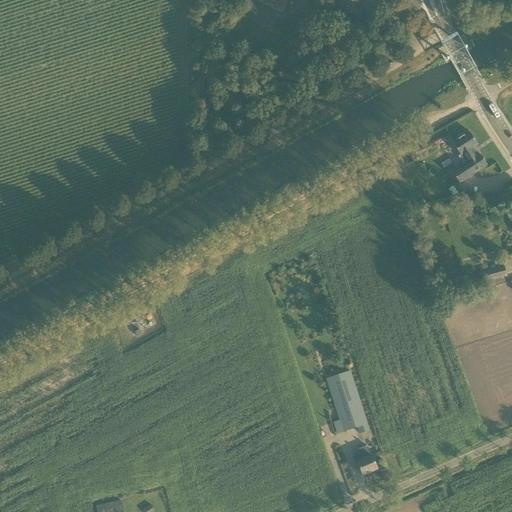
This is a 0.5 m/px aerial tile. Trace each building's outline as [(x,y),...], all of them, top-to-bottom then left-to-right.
[(298,0),(304,1),(303,0),(266,0),(266,3),(274,5),(273,8),(279,11),(280,11),(281,11),(282,11),(284,10),(286,7),(287,0),(298,0)] [(458,139),(455,141),(453,143),(461,155),(459,157),(464,164),(452,172),(460,183),(487,165),(480,154),(477,156),(472,149),(478,145),(469,132),(465,135),(464,133),(462,134),(460,135),(458,136),(457,138),(458,139)] [(504,266),(481,272),(484,283),(507,277),(504,266)] [(344,432),(357,427),(368,424),(349,371),(326,379),(340,420),(344,432)] [(377,469),(368,447),(367,446),(357,451),(354,458),(356,463),(357,462),(363,475),(377,469)] [(123,511),(121,502),(106,505),(96,507),(97,511),(123,511)]
